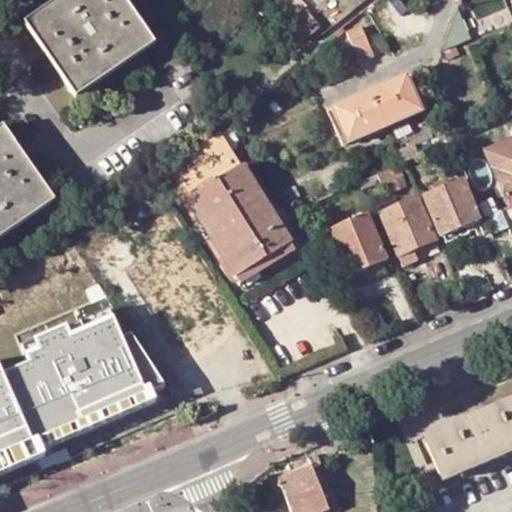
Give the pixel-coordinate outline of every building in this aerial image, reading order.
[(69,0),(30,26),(74,93),(153,41),(125,0),(69,0)] [(274,5),(271,0),(257,11),(260,16),(274,5)] [(293,14),(297,19),(308,11),(311,8),(304,0),(271,0),(274,5),(277,2),(289,17),(293,14)] [(260,16),(265,23),(280,12),(274,5),(260,16)] [(322,29),(308,11),(297,19),(306,32),(310,38),(322,29)] [(293,14),(289,17),(286,20),(277,25),(291,43),(306,32),(297,19),(293,14)] [(377,57),(363,25),(348,32),(362,63),(377,57)] [(407,77),(335,109),(350,143),(422,112),(407,77)] [(0,136),(0,232),(52,197),(7,131),(0,136)] [(166,164),(236,279),(290,246),(220,131),(166,164)] [(511,208),(511,142),(488,152),(511,208)] [(364,181),(367,188),(382,182),(386,192),(399,187),(392,169),(364,181)] [(481,219),(464,179),(427,194),(444,234),(481,219)] [(382,212),(399,252),(414,247),(437,238),(420,197),(382,212)] [(331,229),(351,274),(382,261),(389,258),(370,214),(331,229)] [(294,253),(290,246),(236,279),(240,285),(294,253)] [(419,258),(414,247),(399,252),(404,264),(419,258)] [(386,272),(382,261),(351,274),(355,284),(386,272)] [(0,474),(150,407),(146,396),(164,389),(131,335),(123,341),(107,312),(0,359),(0,474)] [(444,478),(511,449),(511,405),(495,412),(493,410),(457,425),(459,428),(427,441),(434,455),(444,478)] [(279,480),(292,511),(320,511),(329,508),(322,494),(317,479),(312,467),(319,464),(315,456),(288,467),(291,475),(279,480)] [(324,476),(317,479),(322,494),(330,491),(324,476)]
